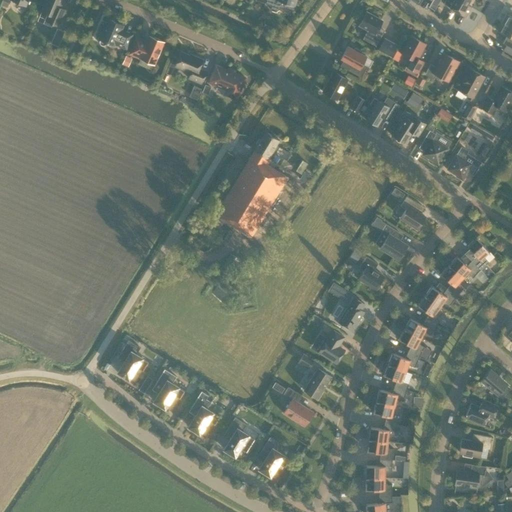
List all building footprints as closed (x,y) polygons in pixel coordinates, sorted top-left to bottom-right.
[(46,21),(58,26),(65,10),(60,7),(62,0),(45,0),(41,11),(49,14),(46,21)] [(265,0),(265,3),(270,5),(272,10),(276,12),(284,6),(286,2),(294,5),(295,0),(265,0)] [(440,0),(432,0),(430,4),(429,7),(434,10),(440,0)] [(471,7),(468,4),(467,5),(459,0),(454,0),(453,3),(447,0),(445,0),(443,4),(450,7),(449,7),(466,17),(471,7)] [(268,19),(270,13),(263,11),(261,16),(268,19)] [(363,38),(376,46),(384,30),(379,27),(382,21),(367,12),(359,25),(368,30),(363,38)] [(502,22),(511,27),(511,16),(506,14),(502,22)] [(115,42),(125,47),(131,35),(120,30),(122,25),(109,19),(100,39),(99,41),(100,43),(101,44),(103,45),(104,45),(106,44),(107,42),(114,45),(115,42)] [(511,27),(502,22),(497,30),(508,37),(504,44),(511,48),(511,27)] [(65,31),(57,28),(54,35),(62,38),(65,31)] [(404,70),(416,76),(424,61),(417,58),(425,44),(412,36),(402,54),(409,57),(410,60),(404,70)] [(130,53),(154,64),(163,42),(151,37),(148,45),(144,43),(144,41),(137,38),(130,53)] [(378,49),(391,57),(398,45),(384,37),(378,49)] [(354,47),(353,49),(347,46),(341,58),(351,64),(348,70),(361,77),(367,66),(361,64),(366,56),(360,53),(362,51),(354,47)] [(188,78),(201,83),(206,71),(199,68),(203,59),(195,56),(194,57),(181,51),(175,66),(191,73),(188,78)] [(436,74),(448,80),(458,62),(444,54),(436,67),(430,64),(424,74),(433,79),(436,74)] [(122,64),(128,66),(132,58),(126,55),(122,64)] [(227,95),(236,99),(246,77),(216,65),(208,82),(218,86),(219,84),(230,88),(227,95)] [(458,90),(472,97),(484,76),(470,68),(458,90)] [(322,91),(336,99),(347,79),(333,71),(322,91)] [(415,79),(408,75),(404,83),(411,87),(415,79)] [(425,80),(419,77),(415,83),(422,87),(425,80)] [(205,84),(202,92),(208,94),(211,87),(205,84)] [(192,97),(197,99),(199,93),(201,88),(196,86),(192,97)] [(496,108),(499,107),(505,111),(511,98),(511,91),(502,86),(494,100),(487,97),(481,108),(493,114),(496,108)] [(408,91),(403,88),(399,96),(403,99),(408,91)] [(366,100),(357,95),(349,107),(358,113),(366,100)] [(399,105),(390,99),(387,97),(383,103),(374,97),(369,105),(374,107),(366,119),(377,126),(384,114),(391,118),(399,105)] [(461,114),(463,115),(470,119),(477,105),(468,100),(461,114)] [(436,115),(448,122),(452,115),(441,108),(436,115)] [(402,142),(405,143),(412,132),(418,136),(425,124),(414,117),(411,121),(405,117),(393,136),(395,137),(396,140),(397,141),(400,142),(402,142)] [(494,135),(490,133),(483,129),(479,135),(486,139),(491,142),(494,135)] [(438,164),(447,148),(432,139),(436,134),(429,130),(423,140),(429,144),(423,154),(438,164)] [(286,176),(266,164),(269,159),(267,158),(279,139),(265,131),(254,150),(255,150),(216,215),(251,236),(286,176)] [(461,146),(456,154),(447,169),(456,175),(456,176),(462,180),(466,175),(465,174),(467,171),(473,175),(480,164),(481,162),(467,153),(468,151),(461,146)] [(400,218),(417,228),(425,216),(414,209),(418,203),(406,196),(400,206),(405,209),(400,218)] [(381,230),(385,223),(381,221),(382,220),(377,217),(373,222),(371,224),(381,230)] [(389,234),(380,248),(393,256),(394,258),(396,258),(398,259),(399,257),(400,256),(401,256),(401,255),(407,245),(395,238),(399,232),(385,223),(381,230),(389,234)] [(471,260),(480,269),(485,265),(489,262),(494,257),(476,237),(467,245),(476,256),(471,260)] [(348,259),(355,264),(362,252),(355,248),(348,259)] [(369,289),(374,292),(378,291),(381,287),(378,285),(384,276),(374,269),(378,263),(366,256),(359,267),(364,270),(358,279),(371,286),(369,289)] [(480,269),(471,260),(467,265),(456,256),(448,265),(463,278),(467,273),(473,278),(476,274),(480,269)] [(224,263),(220,269),(231,276),(235,270),(224,263)] [(459,283),(463,278),(448,265),(441,274),(451,283),(447,288),(456,296),(464,287),(459,283)] [(492,274),(485,265),(480,269),(483,273),(488,278),(492,274)] [(456,296),(447,288),(443,294),(431,286),(424,295),(441,306),(444,301),(450,305),(456,296)] [(346,297),(349,292),(343,288),(340,293),(346,297)] [(434,316),(441,306),(424,295),(418,305),(429,313),(425,319),(436,325),(440,320),(434,316)] [(338,322),(353,331),(358,323),(357,322),(364,311),(361,310),(365,304),(354,297),(338,322)] [(436,325),(425,319),(422,325),(410,318),(404,328),(421,338),(425,332),(431,335),(436,325)] [(418,343),(421,338),(404,328),(399,339),(411,345),(408,351),(419,357),(424,347),(418,343)] [(319,351),(337,362),(344,350),(337,346),(339,343),(340,343),(344,337),(334,330),(328,340),(326,339),(319,351)] [(127,357),(117,372),(124,376),(129,379),(136,367),(142,371),(148,362),(136,354),(140,347),(128,340),(120,352),(127,357)] [(415,367),(419,357),(408,351),(405,358),(392,353),(388,364),(406,371),(408,365),(415,367)] [(298,362),(308,369),(314,360),(303,353),(298,362)] [(432,365),(427,363),(422,374),(427,376),(432,365)] [(402,381),(406,371),(388,364),(384,374),(397,380),(394,386),(406,390),(408,384),(402,381)] [(304,390),(317,399),(331,377),(318,368),(304,390)] [(164,369),(156,381),(163,386),(154,401),(165,408),(173,394),(179,398),(184,391),(172,383),(176,376),(164,369)] [(509,387),(491,370),(478,384),(479,384),(482,381),(498,395),(507,385),(509,387)] [(403,401),(406,390),(394,386),(392,393),(379,389),(376,400),(395,405),(397,399),(403,401)] [(292,399),(283,413),(304,426),(313,412),(297,402),(301,395),(288,387),(283,394),(292,399)] [(208,420),(214,424),(219,416),(207,408),(211,402),(206,399),(208,395),(201,391),(191,407),(198,411),(188,426),(200,433),(208,420)] [(418,395),(418,405),(426,406),(426,395),(418,395)] [(498,405),(482,399),(482,400),(483,400),(481,406),(479,406),(471,403),(465,417),(483,425),(487,416),(493,418),(498,405)] [(392,416),(395,405),(376,400),(373,412),(386,415),(385,422),(397,424),(399,418),(392,416)] [(246,424),(235,417),(227,429),(233,433),(224,449),(235,456),(240,448),(246,452),(254,438),(242,431),(246,424)] [(395,436),(397,424),(385,422),(384,429),(370,427),(368,438),(388,441),(389,435),(395,436)] [(491,437),(476,434),(475,441),(461,438),(459,451),(463,452),(462,455),(471,457),(472,454),(478,455),(479,455),(481,447),(489,448),(491,437)] [(281,444),(270,436),(262,449),(268,453),(259,468),(270,476),(279,462),(285,466),(289,458),(277,451),(281,444)] [(387,448),(388,441),(368,438),(367,450),(380,452),(380,459),(392,460),(394,448),(387,448)] [(392,471),(392,460),(380,459),(379,466),(365,465),(365,477),(385,477),(385,471),(392,471)] [(493,478),(487,470),(485,469),(485,466),(476,465),(471,464),(470,472),(456,470),(456,471),(457,471),(454,489),(455,489),(456,484),(477,487),(477,486),(481,486),(493,478)] [(385,484),(385,477),(365,477),(365,489),(379,489),(379,496),(391,495),(392,484),(385,484)] [(386,511),(386,507),(392,507),(391,495),(379,496),(380,503),(366,504),(366,511),(386,511)]
